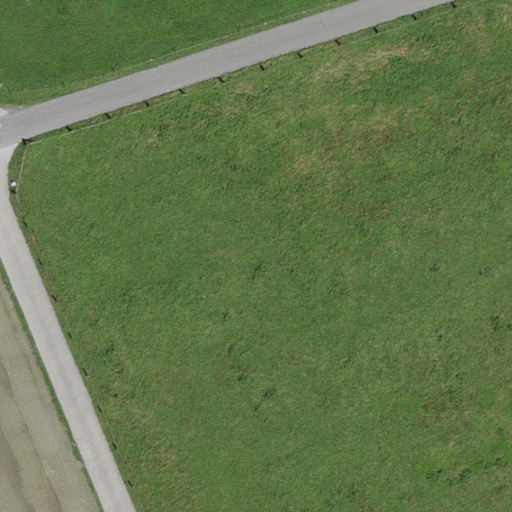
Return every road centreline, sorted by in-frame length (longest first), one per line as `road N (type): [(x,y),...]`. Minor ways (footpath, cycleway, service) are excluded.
road 1 (unclassified): [(0,135),(419,0)]
road 2 (track): [(0,226),(117,511)]
